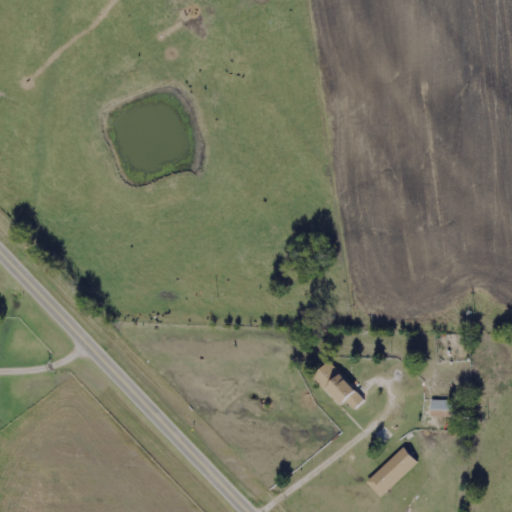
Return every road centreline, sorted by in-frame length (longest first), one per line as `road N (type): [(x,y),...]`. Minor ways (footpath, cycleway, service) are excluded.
road 1 (tertiary): [(255,511),(0,246)]
road 2 (residential): [(367,511),(352,489),(287,481),(253,509)]
road 3 (residential): [(389,401),(287,481)]
